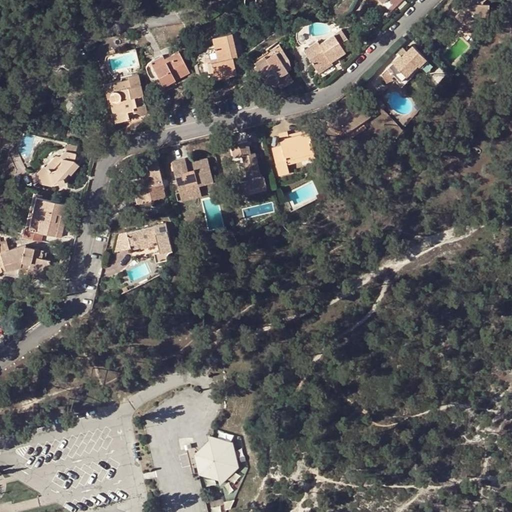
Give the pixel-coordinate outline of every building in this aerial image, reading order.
[(379,0),(390,10),(399,0),(379,0)] [(469,0),(467,0),(461,0),(459,3),(447,13),(454,21),(458,16),(465,22),(466,32),(473,35),(476,27),(477,16),(479,16),(479,17),(485,17),(489,15),(489,4),(478,4),(482,0),(484,1),(484,0),(469,0)] [(315,70),(329,62),(351,47),(340,30),(318,44),(316,41),(302,50),(315,70)] [(235,75),(231,61),(231,58),(235,57),(230,33),(211,38),(216,59),(206,61),(209,72),(212,71),(214,80),(235,75)] [(400,56),(387,68),(388,69),(395,76),(400,81),(416,65),(426,74),(433,67),(412,46),(406,52),(401,57),(400,56)] [(400,56),(401,57),(406,52),(402,48),(397,54),(400,56)] [(253,67),(258,76),(262,74),(266,82),(268,84),(270,84),(272,85),(276,84),(277,83),(278,81),(277,80),(277,78),(280,76),(282,78),(289,74),(287,71),(290,69),(289,61),(282,50),(265,59),(264,57),(254,63),(255,66),(253,67)] [(178,51),(164,59),(151,65),(162,85),(189,72),(178,51)] [(151,65),(164,59),(162,56),(150,62),(151,65)] [(331,64),(329,62),(315,70),(317,73),(331,64)] [(395,76),(388,69),(382,75),(383,78),(387,85),(394,81),(392,79),(395,76)] [(118,81),(104,84),(107,98),(109,97),(115,122),(128,119),(127,112),(132,110),(142,115),(146,114),(136,74),(120,77),(118,81)] [(262,74),(258,76),(256,78),(261,85),(266,82),(262,74)] [(293,80),(289,74),(282,78),(280,76),(277,78),(277,80),(278,81),(277,83),(276,84),(279,89),(293,80)] [(344,129),(347,133),(362,123),(370,118),(357,99),(334,115),(335,117),(330,120),(338,132),(344,129)] [(73,106),(66,114),(74,121),(82,114),(73,106)] [(362,123),(347,133),(341,137),(348,148),(370,133),(362,123)] [(282,146),(285,159),(314,152),(309,132),(304,133),(288,137),(287,134),(287,131),(279,134),(282,146)] [(242,182),(244,195),(267,190),(263,177),(261,177),(255,152),(250,153),(247,141),(231,144),(234,157),(243,155),(249,181),(242,182)] [(285,159),(282,146),(273,148),(279,174),(289,172),(287,164),(286,165),(285,159)] [(47,169),(44,166),(43,165),(36,172),(39,183),(50,185),(53,183),(52,181),(56,180),(59,185),(65,184),(63,178),(67,172),(70,174),(77,165),(73,159),(75,152),(66,150),(61,156),(55,154),(51,159),(57,165),(53,169),(47,169)] [(314,152),(285,159),(286,165),(287,164),(315,157),(314,152)] [(188,171),(186,163),(185,158),(172,161),(181,193),(188,191),(189,196),(200,193),(199,186),(212,182),(206,159),(193,162),(195,169),(188,171)] [(51,159),(44,166),(47,169),(53,169),(57,165),(51,159)] [(143,188),(139,189),(134,190),(137,203),(165,196),(156,159),(140,163),(142,171),(136,173),(135,173),(138,186),(142,185),(143,188)] [(193,162),(186,163),(188,171),(195,169),(193,162)] [(188,191),(181,193),(183,201),(201,196),(200,193),(189,196),(188,191)] [(24,228),(23,237),(41,241),(43,233),(60,237),(62,228),(57,227),(60,215),(65,216),(68,205),(35,198),(28,229),(24,228)] [(131,244),(141,242),(153,239),(154,243),(159,242),(159,244),(161,252),(155,253),(157,261),(167,259),(167,258),(167,256),(168,254),(170,253),(171,252),(173,251),(166,224),(120,234),(116,252),(131,248),(131,244)] [(153,239),(141,242),(142,247),(154,245),(154,243),(153,239)] [(0,270),(5,269),(0,251),(8,249),(6,240),(0,241),(0,270)] [(28,269),(46,273),(49,260),(45,259),(40,258),(41,250),(24,246),(24,244),(8,249),(0,251),(6,271),(19,267),(20,261),(29,264),(28,269)] [(45,279),(46,273),(28,269),(27,275),(45,279)] [(193,454),(199,474),(216,480),(219,485),(239,467),(233,442),(208,435),(208,439),(193,454)] [(235,500),(224,502),(226,510),(231,509),(235,500)]
